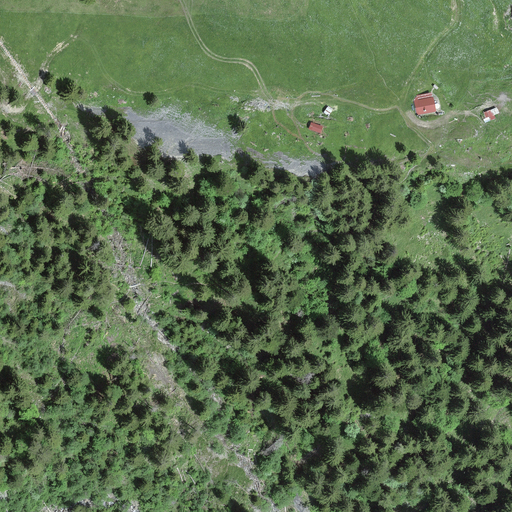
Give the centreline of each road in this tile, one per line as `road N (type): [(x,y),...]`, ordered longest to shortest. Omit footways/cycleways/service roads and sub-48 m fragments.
road 1 (track): [(0,49),(11,65),(4,105),(20,111),(85,14),(185,18)]
road 2 (track): [(185,18),(207,53),(249,64),(275,100),(399,108)]
